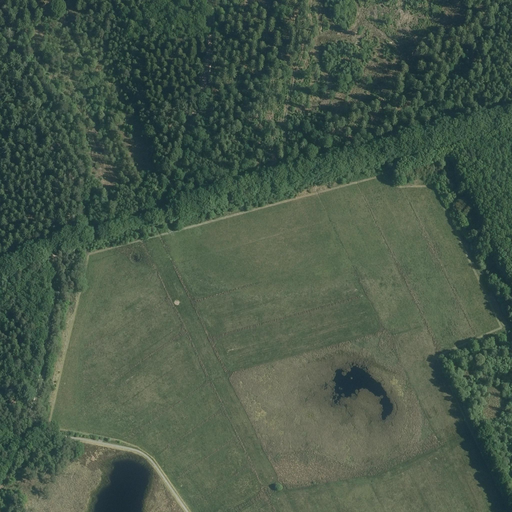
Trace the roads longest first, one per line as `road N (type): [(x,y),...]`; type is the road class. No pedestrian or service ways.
road 1 (track): [(162,215),(504,121)]
road 2 (track): [(162,215),(201,80),(208,0)]
